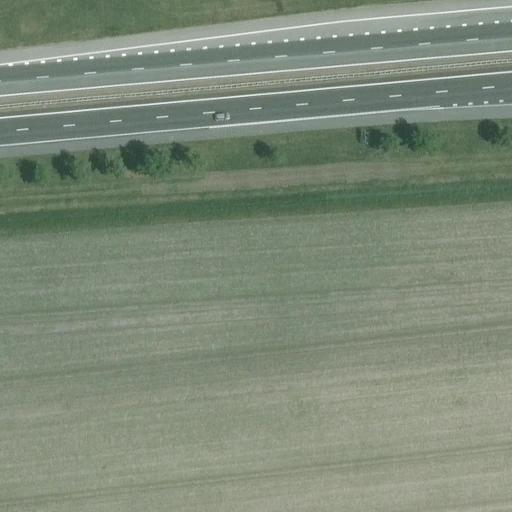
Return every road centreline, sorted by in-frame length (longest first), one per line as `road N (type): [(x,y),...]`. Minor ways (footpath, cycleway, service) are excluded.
road 1 (motorway): [(0,131),(511,85)]
road 2 (motorway): [(511,37),(0,82)]
